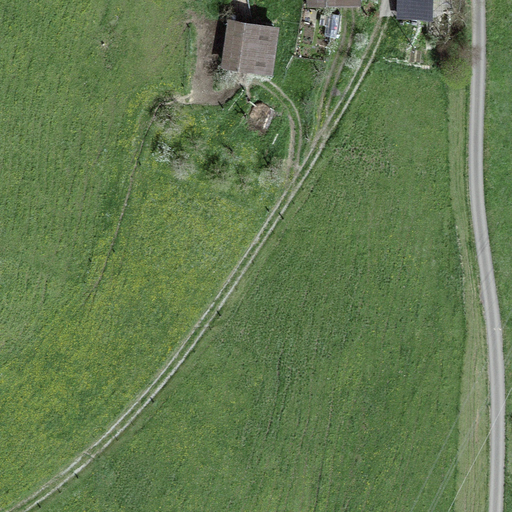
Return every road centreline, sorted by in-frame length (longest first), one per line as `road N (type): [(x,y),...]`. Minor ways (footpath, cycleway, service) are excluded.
road 1 (track): [(32,511),(143,414),(352,87),(389,0)]
road 2 (track): [(495,511),(496,385),(475,162),(477,0)]
